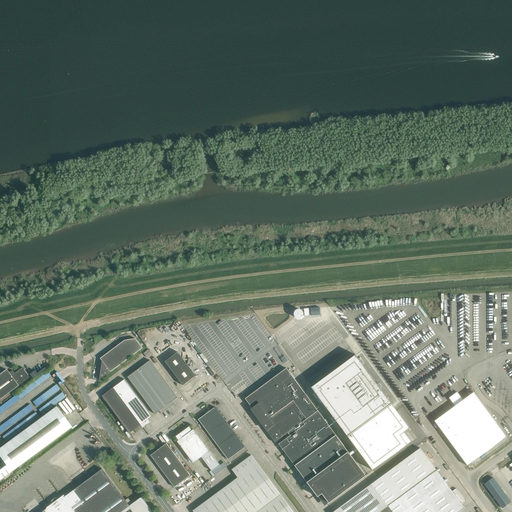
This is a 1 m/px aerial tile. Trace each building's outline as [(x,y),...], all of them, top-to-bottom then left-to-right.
[(125,340),(100,358),(102,361),(99,380),(143,348),(136,338),(125,340)] [(356,355),(312,387),(373,470),(408,445),(401,435),(410,428),(356,355)] [(150,360),(139,368),(169,408),(176,403),(173,401),(178,397),(150,360)] [(0,373),(0,399),(26,380),(30,377),(22,367),(15,373),(12,370),(9,373),(6,369),(2,372),(0,373)] [(35,370),(30,374),(33,379),(38,375),(38,376),(46,370),(45,367),(37,373),(35,370)] [(288,367),(245,398),(253,408),(251,409),(262,424),(266,429),(266,430),(275,442),(285,435),(287,437),(279,444),(280,445),(321,414),(305,393),(298,381),(288,367)] [(169,408),(139,368),(128,377),(155,414),(160,411),(162,414),(169,408)] [(125,379),(114,388),(143,427),(150,422),(148,420),(152,416),(125,379)] [(143,427),(114,388),(102,396),(130,433),(134,430),(136,433),(143,427)] [(444,433),(468,466),(507,437),(474,392),(463,400),(457,392),(449,398),(455,406),(442,415),(442,414),(433,421),(443,434),(444,433)] [(0,456),(6,465),(0,469),(0,479),(11,472),(72,427),(56,406),(0,447),(0,456)] [(198,419),(207,432),(225,419),(217,408),(214,408),(198,419)] [(321,414),(280,445),(295,465),(303,477),(304,478),(318,497),(322,493),(329,503),(366,475),(352,457),(345,447),(336,435),(321,414)] [(207,432),(216,445),(234,431),(225,419),(207,432)] [(182,431),(202,457),(212,471),(220,465),(210,451),(194,429),(193,429),(194,430),(192,431),(189,426),(182,431)] [(202,457),(182,431),(176,436),(179,441),(178,441),(177,441),(194,463),(202,457)] [(234,431),(216,445),(227,460),(245,447),(237,435),(234,431)] [(151,455),(174,487),(191,475),(167,443),(151,455)] [(372,483),(333,511),(458,511),(465,507),(437,470),(420,448),(376,480),(372,483)] [(293,511),(252,455),(232,469),(238,477),(193,510),(194,511),(293,511)] [(125,500),(102,469),(42,511),(153,511),(142,497),(132,503),(128,498),(125,500)]
